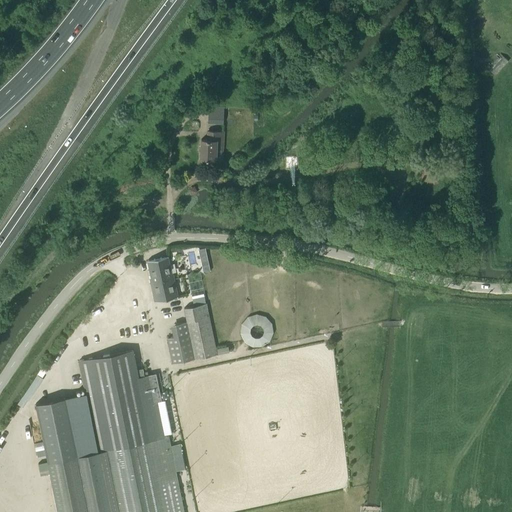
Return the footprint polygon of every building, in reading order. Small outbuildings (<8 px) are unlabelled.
[(508,61),(500,53),(498,55),(497,54),(495,56),(496,57),(491,64),(489,63),(487,65),(489,66),(487,68),(496,76),(508,61)] [(208,123),(223,124),(223,114),(209,113),(208,123)] [(223,148),(222,148),(223,132),(208,131),(207,140),(201,139),(200,159),(223,160),(223,148)] [(426,232),(409,227),(406,240),(422,244),(426,232)] [(151,279),(173,274),(171,274),(168,256),(147,261),(151,279)] [(173,274),(151,279),(150,279),(155,302),(173,298),(174,300),(177,299),(177,297),(178,297),(173,274)] [(172,364),(216,354),(206,303),(184,308),(187,322),(175,324),(178,336),(167,338),(172,364)] [(247,318),(242,324),(241,328),(241,333),(244,339),(249,344),(256,346),(263,344),(268,341),(271,337),(272,332),(272,326),(269,321),(266,318),(260,315),(254,315),(247,318)] [(141,325),(143,336),(154,335),(155,341),(163,340),(161,323),(141,325)] [(318,345),(180,370),(182,381),(175,382),(176,387),(321,361),(318,345)] [(78,361),(85,393),(36,404),(43,441),(46,454),(48,462),(50,473),(58,511),(183,511),(168,434),(164,435),(157,402),(153,403),(152,399),(157,398),(155,390),(151,391),(147,376),(138,377),(133,350),(78,361)] [(218,355),(218,361),(248,357),(247,351),(218,355)] [(354,384),(351,365),(344,365),(346,385),(354,384)] [(42,379),(37,375),(17,404),(22,407),(26,400),(28,400),(42,379)] [(43,441),(33,443),(36,457),(46,454),(43,441)] [(48,462),(37,464),(40,475),(50,473),(48,462)]
